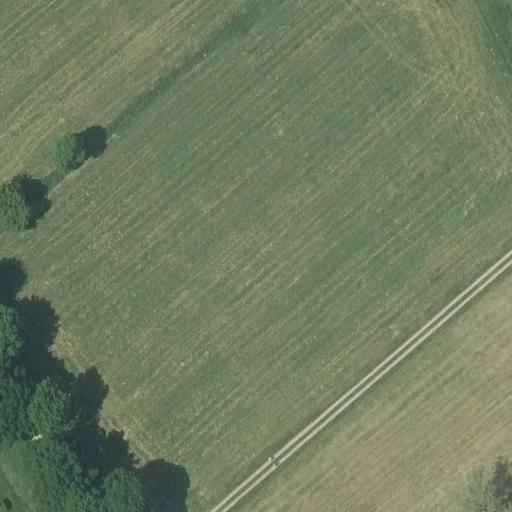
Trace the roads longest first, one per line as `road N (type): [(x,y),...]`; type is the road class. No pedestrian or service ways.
road 1 (track): [(214,511),(511,257)]
road 2 (track): [(0,370),(100,511)]
